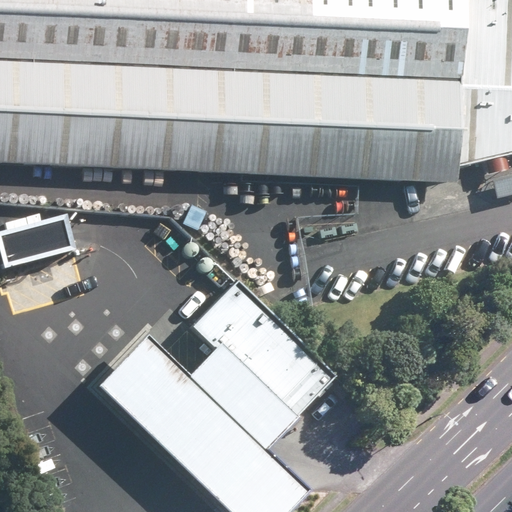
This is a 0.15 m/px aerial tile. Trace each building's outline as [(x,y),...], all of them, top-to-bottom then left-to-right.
[(461,0),(0,0),(0,69),(457,90),(461,0)] [(511,0),(461,0),(457,90),(457,104),(453,171),(511,156),(511,0)] [(453,171),(457,104),(0,80),(0,181),(452,202),(453,171)] [(61,222),(0,237),(0,273),(70,255),(65,238),(61,222)] [(232,289),(163,360),(266,460),(335,390),(232,289)]
